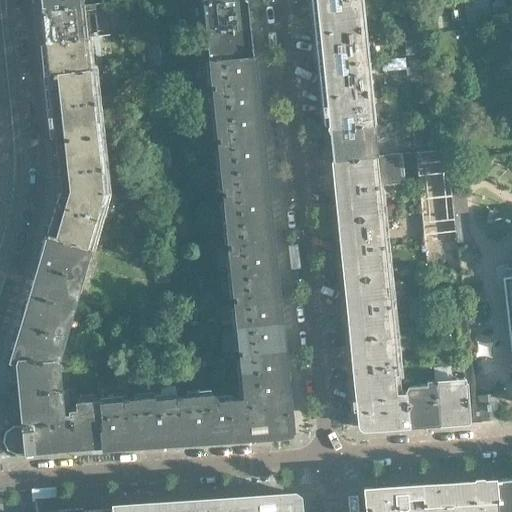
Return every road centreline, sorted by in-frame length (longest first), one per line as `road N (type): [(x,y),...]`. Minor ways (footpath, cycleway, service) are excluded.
road 1 (residential): [(279,0),(325,463)]
road 2 (residential): [(325,463),(0,489)]
road 3 (residential): [(0,16),(12,153),(4,214)]
road 4 (residential): [(325,463),(511,447)]
